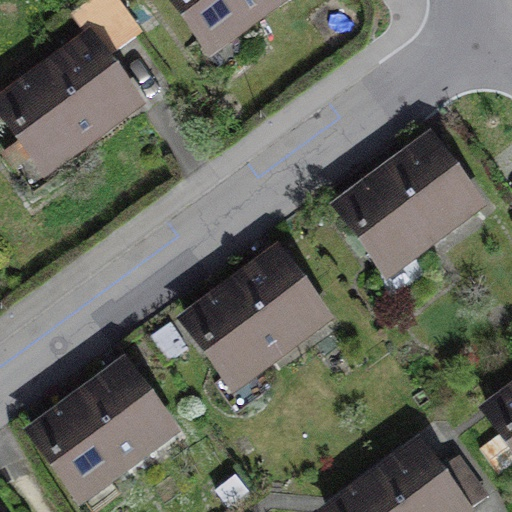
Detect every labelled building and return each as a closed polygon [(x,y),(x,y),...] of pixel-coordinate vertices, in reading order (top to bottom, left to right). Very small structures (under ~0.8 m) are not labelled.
[(316,0),(194,0),(235,57),(316,0)] [(161,105),(113,44),(15,122),(64,183),(161,105)] [(502,211),(456,150),(356,225),(402,286),(502,211)] [(341,322),(297,259),(213,317),(257,380),(341,322)] [(197,437),(146,370),(53,439),(103,507),(197,437)] [(511,405),(497,416),(511,435),(511,405)] [(476,511),(433,453),(353,511),(476,511)]
